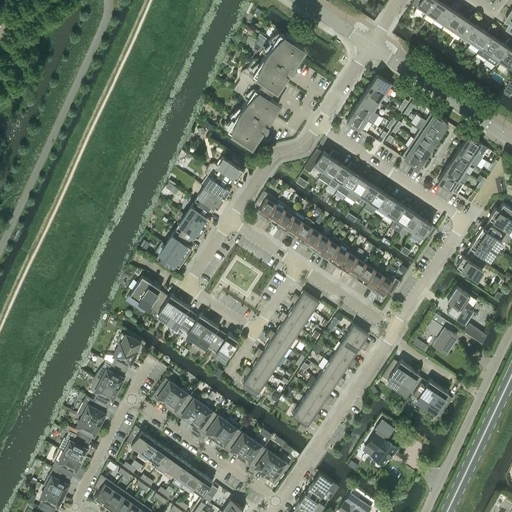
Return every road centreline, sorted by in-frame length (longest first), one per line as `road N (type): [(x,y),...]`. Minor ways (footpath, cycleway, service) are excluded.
road 1 (residential): [(394,330),(465,222),(319,130)]
road 2 (residential): [(278,504),(394,330)]
road 3 (residential): [(278,504),(131,399)]
road 4 (tertiary): [(371,47),(511,139)]
road 5 (primary): [(446,511),(511,373)]
road 6 (residential): [(230,220),(270,159),(309,143),(319,130)]
road 7 (residential): [(82,511),(75,507),(131,399)]
road 8 (unclassified): [(425,511),(480,395)]
